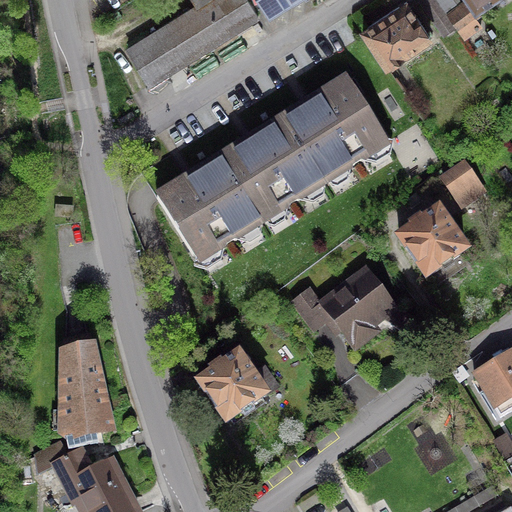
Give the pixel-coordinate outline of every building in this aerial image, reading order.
[(145,0),(104,24),(142,88),(294,0),(145,0)] [(394,0),(390,0),(343,32),(371,73),(420,42),(394,0)] [(448,0),(459,14),(479,0),(448,0)] [(330,70),(139,187),(188,266),(379,149),(330,70)] [(452,161),(429,179),(452,211),(476,193),(452,161)] [(467,251),(432,204),(382,241),(417,288),(467,251)] [(398,321),(361,272),(303,316),(340,365),(398,321)] [(511,362),(502,347),(462,374),(486,410),(511,392),(511,362)] [(99,349),(65,357),(67,445),(125,440),(99,349)] [(265,403),(236,358),(186,390),(215,435),(265,403)] [(124,511),(104,459),(59,476),(72,511),(124,511)] [(478,511),(491,505),(485,494),(451,511),(478,511)]
